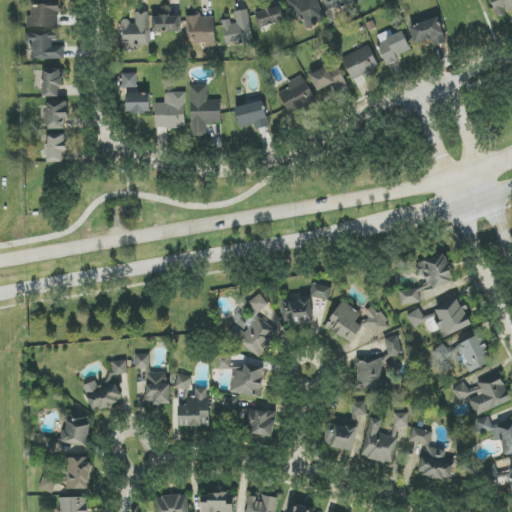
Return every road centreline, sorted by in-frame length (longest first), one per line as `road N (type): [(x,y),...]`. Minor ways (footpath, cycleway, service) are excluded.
road 1 (secondary): [(447,178),(0,261)]
road 2 (residential): [(114,144),(169,166),(242,169),(417,87),(511,54)]
road 3 (secondary): [(0,294),(391,224)]
road 4 (residential): [(159,464),(213,453),(257,456),(452,511)]
road 5 (residential): [(417,87),(511,336)]
road 6 (residential): [(511,256),(448,75)]
road 7 (residential): [(114,144),(98,94),(97,0)]
